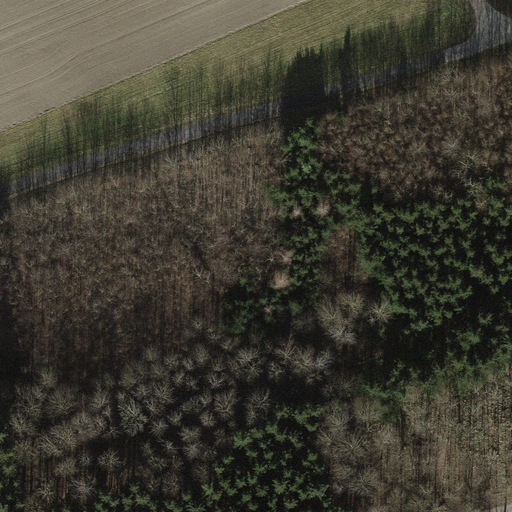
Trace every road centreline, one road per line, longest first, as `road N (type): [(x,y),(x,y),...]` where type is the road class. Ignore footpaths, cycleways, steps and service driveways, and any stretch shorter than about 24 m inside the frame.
road 1 (motorway): [(3,0),(316,511)]
road 2 (track): [(507,29),(0,194)]
road 3 (motorway): [(511,498),(349,233)]
road 4 (motorway): [(349,233),(206,0)]
road 5 (motorway): [(349,233),(270,0)]
